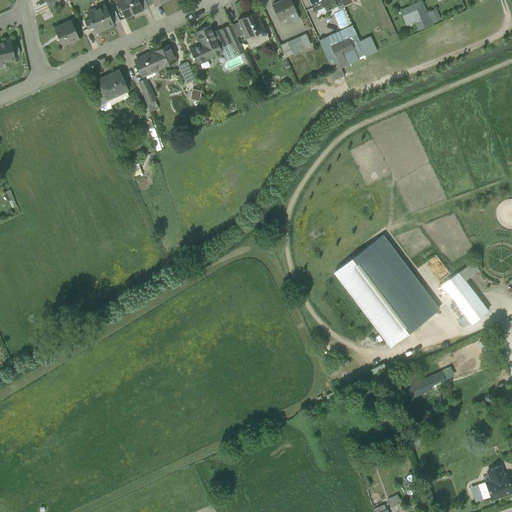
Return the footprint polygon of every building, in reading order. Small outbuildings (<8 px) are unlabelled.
[(60,6),(57,0),(44,0),(46,4),(49,11),(60,6)] [(123,0),(118,3),(125,19),(143,11),(137,0),(123,0)] [(148,8),(148,7),(144,0),(137,0),(143,11),(148,8)] [(281,0),(272,4),(278,19),(295,11),(290,0),(281,0)] [(309,0),(314,10),(334,1),(333,0),(309,0)] [(93,27),(95,32),(114,24),(108,13),(105,5),(87,14),(89,19),(85,21),(88,29),(93,27)] [(402,16),(406,25),(421,19),(416,9),(402,16)] [(108,13),(114,24),(119,21),(114,10),(108,13)] [(246,38),(264,30),(265,30),(256,11),(240,18),(241,20),(238,22),(244,34),(246,38)] [(238,22),(231,25),(237,38),(244,34),(238,22)] [(55,30),(63,47),(79,39),(72,23),(55,30)] [(241,46),(237,38),(231,25),(213,33),(220,48),(232,42),(235,49),(241,46)] [(194,59),(196,64),(222,52),(220,48),(213,33),(210,26),(195,32),(201,45),(190,50),(192,55),(191,56),(193,59),(194,59)] [(326,39),(330,47),(348,38),(353,49),(361,46),(352,27),(326,39)] [(268,39),(264,30),(246,38),(250,47),(268,39)] [(280,45),(285,56),(309,46),(304,34),(280,45)] [(353,49),(348,38),(330,47),(335,57),(343,54),(353,49)] [(328,61),(332,71),(338,69),(333,58),(335,57),(330,47),(326,39),(319,42),(328,61)] [(0,63),(15,60),(11,41),(0,42),(0,63)] [(154,51),(162,67),(176,61),(168,44),(154,51)] [(366,56),(361,46),(353,49),(358,60),(366,56)] [(144,76),(162,67),(154,51),(136,59),(144,76)] [(348,65),(343,54),(335,57),(333,58),(338,69),(348,65)] [(179,66),(184,76),(190,73),(185,63),(179,66)] [(102,89),(107,100),(108,100),(128,91),(119,71),(109,75),(110,76),(98,81),(102,89)] [(139,81),(144,93),(151,90),(145,78),(139,81)] [(200,100),(201,90),(191,88),(190,99),(200,100)] [(93,93),(100,106),(109,102),(108,100),(107,100),(102,89),(93,93)] [(154,98),(151,90),(144,93),(148,101),(154,98)] [(148,101),(152,110),(158,107),(154,98),(148,101)] [(156,151),(164,149),(153,112),(145,114),(156,151)] [(334,272),(390,346),(438,310),(382,236),(334,272)] [(465,267),(471,276),(479,270),(472,262),(465,267)] [(465,267),(458,273),(464,281),(471,276),(465,267)] [(442,285),(460,309),(476,297),(464,281),(458,273),(442,285)] [(486,310),(476,297),(460,309),(465,316),(470,322),(471,324),(487,311),(486,310)] [(458,321),(463,327),(470,322),(465,316),(458,321)] [(407,388),(412,398),(433,389),(432,385),(444,380),(441,373),(407,388)] [(498,494),(499,497),(511,492),(511,489),(508,477),(507,475),(503,476),(499,466),(487,471),(491,480),(485,482),(490,497),(498,494)] [(482,499),(490,497),(485,482),(477,485),(480,492),(482,499)] [(483,500),(482,499),(480,492),(472,495),(474,502),(483,500)] [(387,503),(390,511),(402,511),(404,511),(397,495),(388,499),(389,502),(387,503)]
